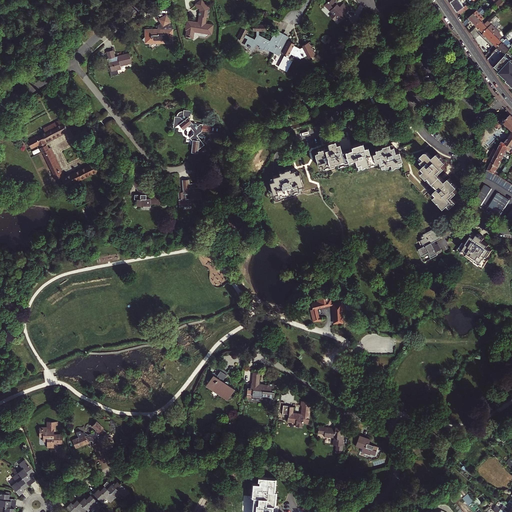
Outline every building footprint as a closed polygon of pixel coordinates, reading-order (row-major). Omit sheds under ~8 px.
[(338,3),(335,0),(331,0),(330,1),(329,1),(324,6),(333,14),(330,16),(338,24),(352,11),(344,3),(340,6),(337,3),(338,3)] [(452,0),(450,2),(459,15),(468,9),(466,6),(463,7),(458,0),(452,0)] [(197,14),(196,24),(196,25),(193,25),(193,24),(186,23),(185,38),(186,39),(190,40),(191,38),(192,34),(210,36),(211,27),(204,26),(204,25),(205,20),(207,20),(208,11),(201,2),(200,2),(200,1),(194,6),(193,7),(196,11),(197,11),(198,12),(197,15),(197,14)] [(476,11),(468,18),(476,26),(481,21),(483,18),(476,11)] [(156,30),(143,30),(143,39),(141,41),(143,43),(143,45),(148,45),(148,46),(155,46),(155,45),(172,45),(172,30),(171,30),(172,26),(168,25),(170,24),(164,15),(156,21),(159,25),(155,27),(156,30)] [(488,23),(489,22),(487,21),(485,24),(481,21),(476,26),(483,33),(490,25),(488,23)] [(184,33),(183,40),(192,41),(193,35),(211,37),(212,26),(204,25),(204,26),(211,27),(210,36),(192,34),(191,38),(190,40),(186,39),(185,38),(186,23),(193,24),(193,25),(196,25),(196,24),(185,22),(183,33),(184,33)] [(500,34),(489,22),(488,23),(490,25),(483,33),(482,34),(485,37),(487,36),(494,44),(483,55),(486,59),(505,39),(503,38),(502,38),(499,36),(500,34)] [(241,39),(243,36),(244,35),(247,37),(246,39),(247,39),(245,43),(251,47),(254,41),(258,43),(257,45),(263,48),(266,50),(266,49),(267,48),(272,51),(279,40),(279,39),(273,36),(269,42),(267,41),(256,35),(256,31),(264,31),(264,25),(251,25),(251,31),(255,31),(254,36),(253,39),(244,34),(247,30),(241,27),(236,37),(241,39)] [(274,29),(267,41),(269,42),(273,36),(279,39),(282,34),(276,30),(274,29)] [(288,37),(282,34),(279,39),(279,40),(286,43),(286,42),(285,42),(288,37)] [(244,35),(243,36),(246,38),(242,44),(252,49),(255,43),(257,45),(258,43),(254,41),(251,47),(245,43),(247,39),(246,39),(247,37),(244,35)] [(511,46),(511,45),(505,39),(486,59),(492,68),(494,66),(504,55),(511,46)] [(285,57),(284,57),(279,66),(279,68),(284,70),(286,69),(290,61),(287,60),(288,59),(290,55),(291,54),(299,58),(305,55),(305,56),(307,58),(314,55),(308,42),(301,46),(301,48),(302,48),(298,50),(292,47),(292,46),(293,44),(287,41),(286,42),(286,43),(279,40),(272,51),(274,52),(274,51),(278,54),(280,51),(282,52),(281,52),(286,55),(285,57)] [(132,64),(129,53),(118,56),(118,58),(116,58),(115,57),(113,50),(106,52),(108,59),(107,59),(106,60),(108,62),(109,62),(110,67),(109,68),(111,76),(116,75),(117,73),(116,70),(121,69),(120,67),(132,64)] [(504,55),(494,66),(500,71),(499,72),(503,76),(507,80),(506,81),(511,85),(511,62),(510,61),(504,55)] [(279,66),(284,57),(283,56),(277,67),(286,72),(292,61),(288,59),(287,60),(290,61),(286,69),(284,70),(279,68),(279,66)] [(179,113),(177,116),(175,116),(174,128),(183,129),(183,130),(188,127),(190,127),(194,132),(194,134),(190,137),(193,141),(192,152),(199,153),(199,149),(205,145),(197,135),(199,134),(201,132),(210,133),(211,123),(194,121),(191,117),(192,110),(184,109),(184,111),(181,111),(179,113)] [(511,133),(506,143),(503,141),(499,148),(506,152),(509,146),(511,147),(511,146),(511,116),(511,115),(508,119),(506,118),(505,119),(503,118),(501,121),(498,118),(493,124),(498,129),(505,122),(511,128),(511,133)] [(100,169),(96,161),(64,177),(50,149),(49,147),(47,148),(44,141),(65,130),(69,138),(76,134),(66,116),(44,128),(42,129),(44,132),(27,141),(29,145),(31,149),(39,145),(43,153),(45,157),(49,165),(55,179),(61,176),(62,179),(65,186),(100,169)] [(323,164),(324,167),(325,168),(339,163),(340,166),(341,165),(342,168),(358,163),(362,162),(363,165),(363,166),(380,161),(381,163),(384,162),(385,165),(386,166),(392,164),(393,166),(400,164),(400,163),(399,160),(402,159),(403,159),(400,149),(396,150),(394,144),(391,145),(390,142),(383,144),(383,145),(376,147),(377,150),(371,152),(369,145),(365,146),(363,141),(352,144),(353,147),(343,150),(341,142),(337,143),(336,139),(328,142),(329,146),(326,147),(319,149),(319,151),(316,152),(320,165),(323,164)] [(499,148),(495,154),(502,158),(506,152),(499,148)] [(427,170),(425,172),(424,172),(439,188),(437,191),(439,193),(437,196),(436,196),(447,207),(447,206),(450,204),(452,207),(459,201),(454,196),(459,191),(456,188),(460,185),(451,176),(448,180),(441,173),(447,167),(444,164),(448,161),(439,152),(435,156),(430,151),(427,151),(423,155),(425,157),(423,160),(426,164),(424,166),(424,167),(427,170)] [(502,158),(495,154),(493,159),(491,162),(498,165),(502,158)] [(491,162),(491,163),(487,169),(495,173),(496,172),(494,171),(498,165),(491,162)] [(281,197),(302,190),(301,187),(304,186),(305,185),(301,173),(300,173),(297,174),(296,171),(295,170),(292,171),(292,170),(291,168),(280,172),(281,174),(274,177),(275,181),(272,182),(271,182),(275,194),(276,194),(279,193),(280,197),(281,197)] [(511,183),(495,173),(487,169),(484,175),(496,182),(511,191),(511,183)] [(138,207),(147,207),(147,205),(151,205),(161,205),(161,202),(166,202),(166,194),(164,194),(164,190),(154,190),(154,196),(147,196),(147,188),(145,188),(141,180),(139,182),(137,179),(133,181),(139,192),(139,196),(135,196),(135,201),(138,201),(138,207)] [(180,193),(180,199),(182,198),(182,200),(180,200),(181,207),(193,206),(193,201),(203,200),(203,192),(201,192),(200,188),(197,188),(196,184),(190,184),(190,180),(183,181),(184,193),(180,193)] [(491,188),(485,184),(475,200),(480,204),(491,188)] [(509,199),(497,192),(488,206),(500,213),(509,199)] [(438,231),(436,227),(426,233),(424,235),(423,236),(425,238),(421,240),(425,246),(421,248),(428,260),(440,253),(439,250),(436,245),(439,243),(437,240),(443,237),(439,230),(438,231)] [(464,239),(459,246),(473,255),(472,257),(480,264),(480,263),(484,265),(489,258),(486,256),(488,254),(492,248),(488,245),(489,243),(483,238),(484,237),(484,236),(484,235),(483,234),(479,232),(478,232),(476,234),(472,231),(467,238),(466,240),(464,239)] [(313,309),(309,311),(312,322),(318,321),(323,321),(323,317),(319,317),(317,308),(331,304),(330,298),(328,299),(327,296),(317,298),(318,302),(312,304),(313,309)] [(341,304),(341,303),(332,304),(334,323),(343,323),(342,310),(346,310),(345,304),(341,304)] [(220,393),(221,395),(227,400),(229,397),(232,399),(235,394),(235,392),(233,391),(235,389),(228,385),(229,383),(228,382),(227,381),(225,381),(225,382),(222,381),(223,380),(227,373),(220,368),(216,373),(214,373),(213,375),(214,376),(210,383),(212,384),(213,387),(216,389),(216,392),(219,393),(220,393)] [(274,391),(274,385),(270,385),(270,386),(264,385),(263,386),(263,387),(260,387),(261,376),(254,375),(253,384),(252,384),(252,388),(249,388),(248,398),(263,400),(263,397),(275,399),(275,391),(274,391)] [(207,387),(221,395),(220,393),(219,393),(216,392),(216,389),(213,387),(212,384),(210,383),(207,387)] [(302,406),(302,414),(301,415),(298,414),(298,413),(293,413),(294,407),(291,407),(291,406),(284,405),(283,414),(289,414),(289,416),(288,416),(288,422),(296,423),(296,427),(303,428),(303,423),(306,423),(306,424),(309,425),(312,402),(302,402),(302,406)] [(43,438),(43,441),(47,442),(47,443),(47,448),(54,448),(54,445),(54,444),(62,444),(62,437),(54,436),(54,435),(54,432),(55,432),(55,427),(57,427),(58,423),(47,422),(47,430),(39,429),(39,437),(43,437),(43,438)] [(107,434),(103,430),(104,429),(97,423),(92,428),(96,432),(94,433),(94,435),(92,437),(90,435),(89,436),(86,437),(84,434),(81,432),(80,431),(76,433),(78,437),(79,439),(72,441),(75,450),(88,445),(88,444),(90,443),(92,443),(93,446),(98,459),(103,457),(98,444),(97,442),(98,441),(98,440),(101,437),(103,438),(107,434)] [(341,429),(342,424),(336,423),(336,427),(333,426),(333,428),(333,430),(330,429),(330,428),(319,427),(318,434),(325,435),(325,437),(335,438),(334,446),(343,447),(345,430),(341,429)] [(375,456),(378,447),(369,444),(371,439),(360,435),(356,447),(362,449),(361,452),(370,456),(371,454),(375,456)] [(103,457),(98,459),(100,464),(106,461),(100,444),(98,444),(103,457)] [(31,478),(32,477),(36,474),(26,462),(20,467),(23,472),(19,475),(19,476),(29,488),(30,489),(34,485),(31,481),(32,480),(31,478)] [(25,491),(29,488),(19,476),(14,480),(18,485),(13,488),(21,498),(26,493),(25,491)] [(273,511),(272,511),(272,505),(274,505),(275,492),(274,492),(275,478),(258,477),(258,481),(259,481),(259,484),(253,483),(252,497),(254,497),(253,510),(254,510),(254,511),(273,511)] [(105,488),(117,499),(120,495),(125,499),(130,494),(119,483),(116,486),(115,488),(113,486),(112,487),(108,483),(104,487),(105,488)] [(444,499),(454,511),(463,511),(456,502),(462,498),(467,493),(461,485),(444,499)] [(117,499),(105,488),(101,492),(100,490),(95,495),(104,504),(107,500),(111,504),(117,499)] [(467,493),(462,498),(468,505),(474,501),(467,493)] [(8,502),(9,500),(9,496),(0,494),(0,507),(14,509),(15,510),(16,504),(11,504),(11,502),(8,502)] [(97,511),(98,511),(103,507),(92,496),(87,501),(86,499),(81,504),(89,511),(90,511),(94,508),(97,511)] [(89,511),(81,504),(78,501),(74,505),(73,504),(68,509),(70,511),(89,511)] [(511,511),(511,507),(504,501),(500,506),(506,510),(507,511),(511,511)]
